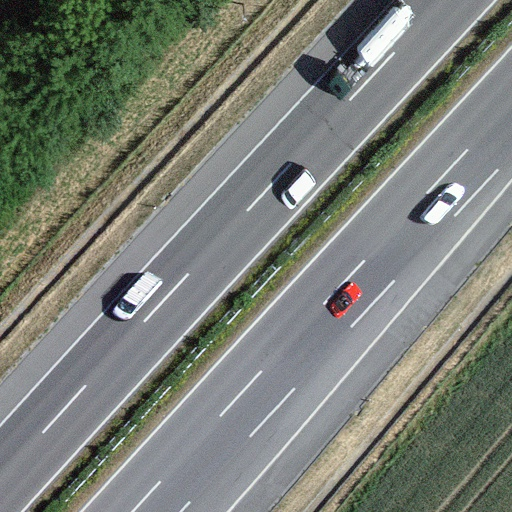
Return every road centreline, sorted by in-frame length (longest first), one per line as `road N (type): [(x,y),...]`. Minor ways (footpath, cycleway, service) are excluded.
road 1 (motorway): [(444,0),(0,480)]
road 2 (motorway): [(132,511),(511,102)]
